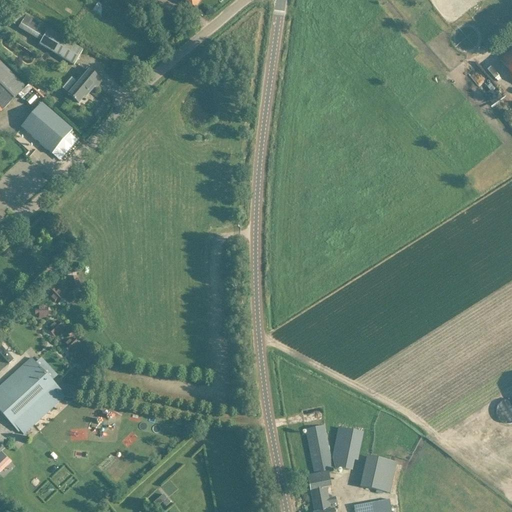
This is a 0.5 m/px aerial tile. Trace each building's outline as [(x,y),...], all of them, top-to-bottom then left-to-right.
[(114,0),(129,9),(134,0),(114,0)] [(143,25),(162,10),(153,0),(142,0),(131,9),(143,25)] [(201,0),(180,0),(195,10),(201,0)] [(152,23),(156,28),(162,36),(178,23),(168,11),(152,23)] [(20,13),(13,24),(18,28),(18,29),(40,42),(39,45),(74,66),(83,51),(20,13)] [(511,51),(500,62),(511,75),(511,51)] [(0,113),(2,111),(26,86),(0,61),(0,113)] [(67,93),(66,94),(72,100),(74,101),(75,100),(78,104),(88,92),(89,93),(100,80),(94,75),(87,69),(76,82),(67,93)] [(33,95),(26,102),(30,105),(36,99),(33,95)] [(42,104),(21,128),(44,148),(52,155),(72,131),(64,124),(42,104)] [(69,282),(67,282),(69,289),(70,288),(71,291),(81,289),(80,286),(81,286),(79,278),(78,278),(78,276),(68,278),(69,282)] [(55,288),(48,295),(50,297),(50,298),(55,303),(55,302),(58,304),(65,297),(63,295),(63,294),(58,289),(57,290),(55,288)] [(38,307),(35,307),(35,317),(38,317),(38,318),(46,318),(46,317),(49,317),(48,307),(45,307),(45,306),(38,307)] [(49,327),(47,329),(54,337),(56,335),(57,336),(62,331),(62,330),(64,328),(57,320),(54,323),(54,322),(49,327)] [(65,344),(63,346),(70,354),(72,352),(73,352),(78,347),(77,347),(79,344),(72,337),(70,340),(69,339),(64,344),(65,344)] [(0,345),(0,353),(9,364),(14,360),(0,345)] [(80,361),(78,363),(85,371),(87,369),(88,369),(93,364),(93,363),(95,361),(88,354),(85,357),(85,356),(80,361)] [(51,382),(57,376),(41,358),(35,364),(30,359),(0,385),(0,411),(18,432),(19,431),(24,436),(65,398),(51,382)] [(324,426),(315,428),(305,430),(314,475),(307,476),(310,491),(314,511),(334,511),(330,511),(329,505),(336,504),(335,497),(328,498),(326,489),(331,488),(328,473),(333,472),(324,426)] [(337,428),(332,456),(333,467),(351,471),(354,461),(357,461),(363,433),(337,428)] [(2,452),(0,453),(0,472),(11,463),(7,458),(2,452)] [(85,467),(92,461),(83,452),(77,458),(85,467)] [(396,463),(366,457),(359,487),(375,491),(375,494),(382,495),(382,492),(390,494),(396,463)] [(162,495),(153,504),(156,508),(162,503),(165,507),(170,504),(162,495)] [(354,508),(354,511),(391,511),(389,502),(354,508)]
